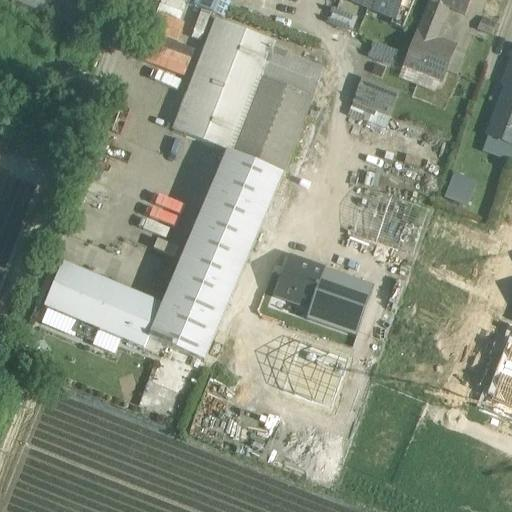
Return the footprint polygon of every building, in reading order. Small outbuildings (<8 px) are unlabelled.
[(67,0),(11,0),(68,23),(71,16),(93,25),(98,12),(67,0)] [(67,0),(98,12),(102,0),(67,0)] [(175,0),(222,18),(225,11),(229,0),(175,0)] [(371,0),(368,7),(394,18),(401,0),(371,0)] [(411,0),(401,0),(394,18),(391,25),(402,30),(414,1),(411,0)] [(470,0),(431,0),(424,18),(440,24),(440,25),(447,9),(464,16),(470,0)] [(345,15),(334,10),(329,23),(352,32),(355,23),(344,19),(345,15)] [(440,24),(424,18),(415,38),(437,47),(445,27),(440,25),(440,24)] [(216,21),(173,132),(227,153),(231,155),(261,80),(272,50),(275,44),(216,21)] [(437,47),(415,38),(404,64),(440,79),(451,53),(437,47)] [(323,70),(272,50),(261,80),(312,100),(323,70)] [(392,60),(370,54),(367,65),(389,71),(392,60)] [(511,90),(511,66),(509,66),(501,87),(505,89),(511,90)] [(312,100),(261,80),(231,155),(231,156),(282,175),(312,100)] [(398,94),(362,81),(349,114),(385,129),(398,94)] [(511,90),(505,89),(498,107),(501,108),(489,138),(511,146),(511,90)] [(162,307),(148,341),(161,346),(203,364),(283,176),(282,175),(231,156),(231,155),(227,153),(162,307)] [(445,198),(468,206),(477,181),(454,173),(445,198)] [(511,185),(497,231),(511,236),(511,185)] [(416,253),(427,207),(365,191),(353,238),(416,253)] [(116,288),(64,266),(45,309),(81,324),(76,335),(94,343),(98,332),(98,331),(116,288)] [(162,307),(116,288),(98,331),(98,332),(156,356),(161,346),(148,341),(162,307)] [(264,399),(278,354),(226,338),(212,383),(264,399)]
